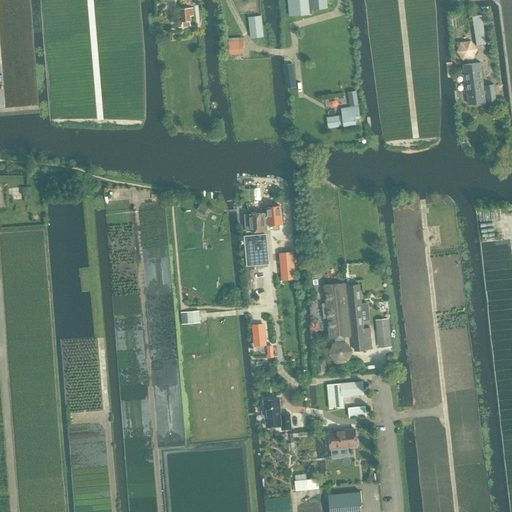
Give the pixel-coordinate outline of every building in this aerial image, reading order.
[(311,9),(327,8),(326,0),(287,0),(289,17),(311,15),(311,9)] [(181,9),(182,22),(190,21),(190,16),(194,15),(193,8),(181,9)] [(472,16),(476,46),(486,45),(482,15),(472,16)] [(262,31),(261,16),(255,16),(248,17),(250,33),(262,31)] [(231,39),(229,39),(230,44),(230,49),(243,49),(242,38),(231,39)] [(456,52),(463,60),(473,59),(477,49),(471,41),(460,42),(456,52)] [(487,102),(495,101),(493,85),(485,86),(486,92),(484,92),(480,63),(463,65),(468,105),(485,103),(484,95),(486,94),(487,102)] [(295,87),(292,64),(284,65),(287,88),(295,87)] [(326,118),(328,128),(355,125),(354,119),(359,119),(359,114),(358,106),(353,107),(344,108),(341,109),(342,116),(326,118)] [(400,128),(401,138),(410,138),(409,127),(400,128)] [(31,187),(21,188),(22,195),(31,195),(31,187)] [(267,207),(267,213),(250,214),(250,217),(245,217),(246,232),(265,231),(264,226),(281,224),(280,206),(267,207)] [(248,265),(268,264),(265,235),(245,237),(248,265)] [(293,259),(280,261),(282,275),(294,274),(293,259)] [(327,303),(322,304),(323,319),(328,318),(330,337),(330,338),(335,338),(344,337),(349,336),(344,283),(325,285),(327,303)] [(349,286),(355,351),(371,350),(369,328),(363,329),(361,307),(358,285),(349,286)] [(186,312),(188,324),(200,323),(199,311),(186,312)] [(388,319),(376,320),(378,339),(390,337),(388,319)] [(253,326),(255,346),(265,345),(263,325),(253,326)] [(324,360),(316,361),(318,375),(326,374),(324,360)] [(326,384),(329,409),(343,408),(342,397),(364,395),(363,381),(326,384)] [(263,410),(262,411),(262,417),(264,418),(265,418),(266,427),(282,425),(282,430),(291,429),(290,414),(281,415),(279,399),(264,401),(265,409),(263,410)] [(348,408),(349,418),(366,416),(365,406),(348,408)] [(450,429),(452,454),(482,451),(479,426),(450,429)] [(327,432),(329,449),(354,447),(353,430),(327,432)] [(294,481),(295,491),(319,489),(318,479),(294,481)] [(327,496),(328,511),(360,511),(358,492),(327,496)]
